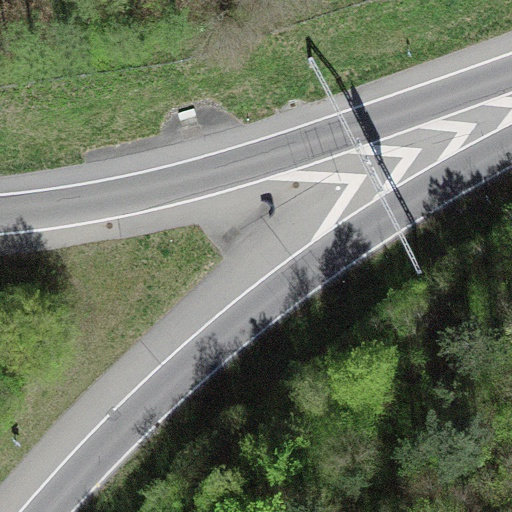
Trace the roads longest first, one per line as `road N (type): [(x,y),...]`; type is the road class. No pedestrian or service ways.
road 1 (motorway): [(511,143),(391,212),(251,311),(134,414),(43,511)]
road 2 (motorway): [(511,70),(228,167),(0,213)]
